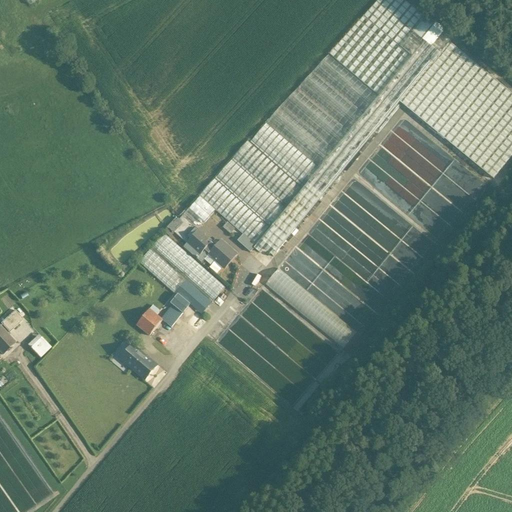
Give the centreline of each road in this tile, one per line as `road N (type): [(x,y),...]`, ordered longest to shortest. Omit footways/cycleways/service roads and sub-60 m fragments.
road 1 (track): [(511,267),(309,511)]
road 2 (residential): [(57,511),(248,283)]
